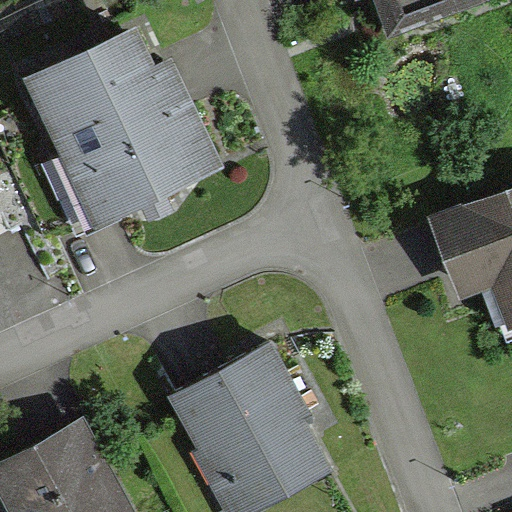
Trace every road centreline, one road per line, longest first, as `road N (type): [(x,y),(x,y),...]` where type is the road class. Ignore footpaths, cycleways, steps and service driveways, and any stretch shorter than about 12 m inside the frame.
road 1 (residential): [(313,208),(0,362)]
road 2 (residential): [(435,511),(313,208)]
road 3 (residential): [(313,208),(236,0)]
